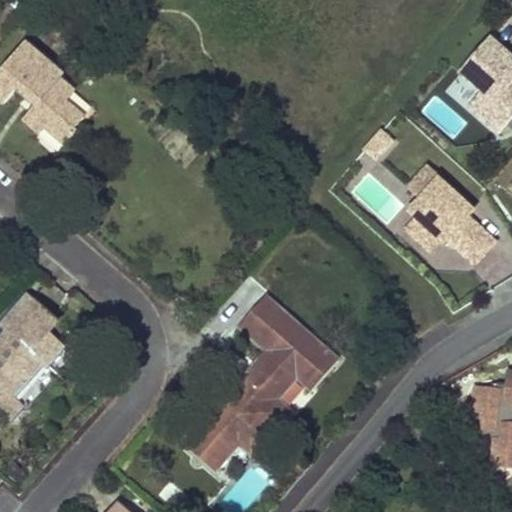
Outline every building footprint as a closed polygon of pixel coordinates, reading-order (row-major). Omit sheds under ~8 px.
[(511,57),(492,40),(462,74),(485,94),(497,104),(484,120),(501,135),(511,122),(511,57)] [(28,47),(0,79),(0,98),(6,103),(18,90),(37,106),(25,120),(40,133),(46,127),(67,144),(78,132),(76,128),(85,118),(66,103),(76,92),(60,79),(63,76),(28,47)] [(419,112),(453,140),(468,122),(433,94),(419,112)] [(484,120),(497,104),(485,94),(472,109),(484,120)] [(379,163),(395,145),(384,134),(367,153),(379,163)] [(411,190),(423,201),(412,213),(420,220),(443,241),(447,245),(451,241),(477,266),(498,244),(471,219),(468,216),(473,210),(443,182),(444,180),(431,168),(411,190)] [(471,219),(476,213),(473,210),(468,216),(471,219)] [(433,252),(443,241),(420,220),(410,231),(423,243),(433,252)] [(336,360),(268,301),(245,328),(271,352),(257,367),(263,373),(258,379),(279,397),(297,376),(311,388),(336,360)] [(61,349),(20,312),(5,328),(12,334),(0,346),(0,389),(8,398),(42,361),(46,365),(61,349)] [(0,346),(12,334),(5,328),(0,333),(0,346)] [(238,388),(245,395),(258,379),(263,373),(257,367),(252,373),(238,388)] [(511,371),(507,371),(506,390),(474,387),(471,426),(478,426),(477,431),(484,432),(484,437),(489,438),(489,441),(491,441),(491,444),(492,444),(491,461),(497,461),(496,469),(511,470),(511,371)] [(279,397),(258,379),(245,395),(238,388),(224,404),(232,411),(213,432),(206,425),(190,444),(218,466),(240,441),(254,453),(290,412),(275,401),(279,397)] [(0,389),(0,408),(9,417),(19,407),(8,398),(0,389)] [(224,404),(206,425),(213,432),(232,411),(224,404)] [(128,511),(119,503),(111,511),(128,511)]
